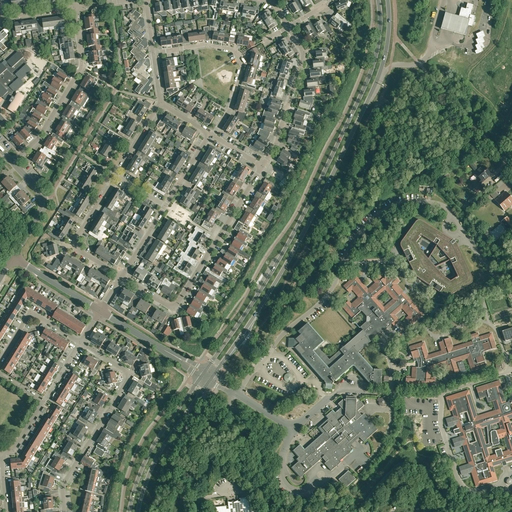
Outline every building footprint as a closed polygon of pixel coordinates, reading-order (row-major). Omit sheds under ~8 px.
[(184,13),(184,9),(183,5),(180,5),(179,0),(173,1),(174,6),(175,10),(176,10),(181,14),(184,13)] [(182,0),(183,5),(184,9),(185,9),(190,13),(193,12),(193,8),(192,8),(192,3),(189,4),(188,0),(182,0)] [(191,0),(192,3),(192,8),(193,8),(194,7),(199,11),(202,11),(202,6),(201,6),(201,2),(198,3),(197,0),(191,0)] [(209,10),(210,6),(211,0),(207,1),(206,0),(200,0),(201,2),(201,6),(202,6),(203,6),(205,8),(205,10),(209,10)] [(210,0),(211,0),(210,6),(211,6),(215,11),(218,12),(219,3),(216,3),(216,0),(210,0)] [(294,14),(298,12),(299,11),(300,12),(303,10),(297,0),(293,0),(294,1),(293,3),(290,6),(291,8),(291,9),(292,10),(294,14)] [(347,0),(339,0),(340,1),(340,2),(335,5),(338,11),(348,7),(347,5),(348,2),(347,0)] [(228,17),(228,15),(230,4),(226,4),(226,2),(221,1),(219,10),(226,11),(225,14),(227,14),(226,17),(228,17)] [(175,15),(175,10),(174,6),(171,6),(170,2),(164,3),(165,7),(166,11),(167,11),(172,15),(175,15)] [(157,13),(162,16),(167,16),(166,11),(165,7),(162,8),(161,3),(155,4),(156,11),(153,11),(154,18),(157,17),(157,13)] [(234,5),(230,4),(228,15),(231,15),(231,12),(234,13),(235,12),(237,12),(238,12),(239,4),(234,3),(234,5)] [(461,8),(459,18),(458,20),(468,23),(467,25),(472,27),(475,17),(470,15),(473,5),(467,3),(466,9),(461,8)] [(245,18),(248,18),(250,8),(246,7),(246,5),(241,4),(240,13),(243,13),(243,14),(246,15),(245,18)] [(255,13),(258,14),(259,8),(254,7),(254,8),(250,8),(248,18),(250,19),(250,16),(255,16),(255,13)] [(261,21),(262,23),(271,18),(269,15),(271,14),(268,9),(260,14),(259,15),(261,17),(262,17),(263,19),(261,21)] [(128,27),(130,28),(131,28),(133,30),(137,24),(139,25),(140,23),(139,22),(140,20),(138,19),(141,15),(135,11),(132,15),(130,13),(127,17),(133,21),(128,27)] [(84,20),(84,25),(94,23),(93,18),(97,17),(96,14),(89,15),(90,17),(90,18),(85,19),(85,20),(84,20)] [(467,20),(444,14),(439,31),(463,37),(467,20)] [(352,25),(341,17),(339,20),(338,20),(333,16),(329,22),(337,29),(338,27),(342,27),(345,23),(347,25),(346,26),(350,29),(352,25)] [(64,17),(58,17),(60,26),(60,28),(67,27),(67,21),(65,21),(64,17)] [(270,30),(276,26),(278,25),(275,20),(273,21),(271,18),(262,23),(262,24),(264,26),(266,24),(270,30)] [(48,19),(42,20),(43,26),(40,27),(41,33),(44,33),(44,31),(49,30),(49,28),(48,19)] [(31,21),(32,30),(32,32),(38,31),(38,34),(41,33),(40,27),(37,27),(36,20),(31,21)] [(323,26),(320,21),(314,25),(320,34),(321,33),(325,34),(329,32),(330,35),(333,33),(328,24),(324,26),(323,26)] [(16,34),(22,34),(21,31),(20,23),(15,23),(15,28),(12,28),(13,37),(16,36),(16,34)] [(95,29),(94,23),(84,25),(85,29),(86,29),(86,30),(91,29),(92,32),(98,31),(97,28),(95,29)] [(137,24),(133,30),(131,28),(130,28),(128,32),(131,35),(132,35),(133,33),(141,39),(144,35),(138,31),(141,27),(140,26),(142,24),(140,23),(139,25),(137,24)] [(310,23),(307,24),(308,26),(303,29),(308,37),(312,35),(314,35),(315,37),(316,36),(318,39),(320,38),(310,23)] [(0,47),(5,54),(8,51),(6,49),(7,48),(1,42),(5,38),(6,39),(8,37),(9,38),(9,37),(9,34),(8,35),(3,30),(0,32),(0,47)] [(182,34),(176,35),(178,44),(183,43),(183,39),(186,39),(184,30),(181,31),(182,34)] [(191,42),(195,42),(193,33),(188,33),(187,30),(184,30),(186,39),(189,39),(189,42),(191,42)] [(86,37),(87,41),(96,40),(96,35),(99,34),(99,31),(98,31),(92,32),(92,35),(87,36),(87,37),(86,37)] [(236,32),(236,33),(236,35),(234,43),(237,43),(237,45),(243,46),(244,38),(238,37),(239,33),(236,32)] [(143,40),(141,39),(133,33),(132,35),(131,35),(130,37),(136,41),(131,47),(133,49),(133,48),(135,50),(140,44),(142,45),(143,43),(142,42),(143,40)] [(252,36),(244,35),(244,38),(243,46),(248,46),(250,49),(255,46),(252,41),(252,36)] [(278,50),(279,52),(288,47),(286,43),(288,43),(285,38),(284,39),(278,42),(280,45),(279,45),(280,48),(278,50)] [(61,50),(65,50),(73,49),(73,43),(66,44),(66,39),(59,40),(60,45),(61,45),(62,50),(61,50)] [(97,45),(96,40),(87,41),(87,46),(88,46),(89,47),(94,46),(94,49),(101,48),(101,46),(100,46),(100,45),(97,45)] [(133,48),(133,49),(130,52),(134,55),(135,55),(136,53),(144,59),(147,55),(141,51),(144,47),(143,47),(145,44),(143,43),(142,45),(140,44),(135,50),(133,48)] [(289,57),(295,54),(292,49),(290,50),(288,47),(279,52),(281,54),(283,53),(285,56),(287,54),(289,57)] [(316,58),(324,57),(328,57),(327,47),(318,48),(319,52),(316,52),(316,58)] [(89,58),(99,57),(103,56),(101,48),(94,49),(94,52),(89,53),(89,54),(88,54),(89,58)] [(250,59),(259,61),(261,56),(260,56),(258,55),(259,53),(256,48),(251,51),(252,53),(250,59)] [(5,100),(10,95),(12,93),(14,92),(15,93),(24,84),(21,81),(32,70),(27,65),(28,64),(23,58),(24,58),(18,52),(7,62),(7,63),(4,66),(2,64),(0,65),(0,95),(2,98),(3,97),(5,100)] [(134,72),(136,69),(138,70),(143,64),(144,66),(146,63),(145,62),(146,61),(144,59),(136,53),(135,55),(134,55),(133,57),(139,62),(134,67),(132,71),(134,72)] [(75,59),(74,54),(65,55),(66,61),(62,61),(63,66),(69,66),(69,60),(75,59)] [(92,66),(97,66),(104,65),(103,56),(99,57),(89,58),(90,63),(91,63),(91,64),(92,63),(92,66)] [(313,62),(313,68),(325,67),(324,57),(316,58),(317,61),(313,62)] [(171,58),(171,61),(162,62),(163,68),(172,67),(175,66),(173,58),(171,58)] [(259,61),(250,59),(249,64),(250,64),(249,67),(256,69),(257,69),(258,70),(260,62),(259,61)] [(278,64),(277,66),(289,70),(290,66),(292,67),(293,62),(287,60),(286,63),(283,62),(282,65),(278,64)] [(148,64),(146,63),(144,66),(143,64),(138,70),(136,69),(134,72),(133,73),(137,75),(139,74),(147,79),(150,75),(144,71),(147,67),(146,67),(148,64)] [(288,74),(289,70),(277,66),(276,69),(281,70),(280,74),(279,77),(288,79),(289,74),(288,74)] [(328,66),(325,67),(313,68),(314,71),(310,71),(310,78),(318,77),(324,76),(323,70),(328,69),(328,66)] [(256,69),(249,67),(248,67),(246,72),(255,75),(257,69),(256,69)] [(53,76),(55,77),(58,79),(64,83),(67,77),(61,74),(63,71),(58,68),(56,71),(58,72),(57,74),(55,73),(54,73),(53,76)] [(255,80),(257,75),(255,75),(246,72),(245,77),(254,80),(255,80)] [(150,85),(151,84),(148,82),(149,81),(147,79),(139,74),(137,75),(136,77),(141,82),(135,91),(139,94),(140,92),(143,94),(146,91),(148,92),(152,87),(150,85)] [(94,84),(96,84),(98,80),(93,77),(91,79),(86,76),(83,81),(91,86),(92,87),(94,84)] [(52,83),(51,86),(53,87),(59,91),(62,85),(56,82),(58,79),(55,77),(51,82),(52,83)] [(256,86),(253,85),(254,80),(245,77),(243,83),(247,84),(246,87),(255,89),(256,86)] [(307,87),(315,86),(319,86),(318,77),(310,78),(311,81),(307,81),(307,87)] [(278,79),(277,81),(275,81),(274,81),(273,81),(272,82),(272,83),(271,86),(283,90),(284,86),(286,86),(287,81),(278,79)] [(84,91),(89,95),(91,92),(88,91),(91,86),(83,81),(80,86),(85,89),(84,91)] [(46,87),(45,89),(43,92),(46,94),(48,95),(54,99),(57,93),(51,90),(53,87),(51,86),(44,82),(43,85),(46,87)] [(166,84),(166,90),(171,89),(171,92),(169,92),(169,96),(170,96),(178,91),(178,88),(177,88),(177,87),(176,83),(175,83),(166,84)] [(283,90),(271,86),(268,85),(267,88),(272,89),(271,92),(271,93),(274,93),(273,96),(282,99),(283,94),(282,93),(283,90)] [(304,91),(304,97),(312,96),(316,96),(315,86),(307,87),(308,90),(304,91)] [(248,97),(250,92),(253,93),(254,90),(246,88),(245,91),(241,89),(239,95),(248,97)] [(74,96),(82,100),(85,102),(88,97),(89,95),(84,91),(82,94),(77,91),(74,96)] [(38,100),(41,102),(43,103),(49,107),(52,102),(47,98),(48,95),(46,94),(43,92),(42,92),(39,97),(38,100)] [(16,97),(12,93),(10,95),(12,97),(9,102),(12,103),(8,110),(15,114),(25,97),(18,93),(16,97)] [(75,106),(80,109),(82,107),(83,107),(86,102),(85,102),(82,100),(74,96),(72,100),(76,103),(75,106)] [(304,102),(303,101),(301,101),(299,107),(310,110),(313,101),(312,96),(304,97),(305,101),(304,102)] [(181,107),(186,99),(181,97),(176,104),(181,107)] [(186,99),(181,107),(186,110),(191,102),(192,100),(187,97),(186,99)] [(275,101),(276,98),(270,97),(269,99),(272,101),(271,106),(280,109),(281,103),(275,101)] [(38,107),(36,110),(38,111),(38,112),(44,115),(47,110),(42,106),(43,103),(41,102),(38,100),(35,105),(38,107)] [(145,114),(148,109),(144,107),(145,104),(149,106),(151,104),(145,100),(144,103),(139,100),(137,102),(139,104),(140,104),(137,109),(145,114)] [(193,110),(195,105),(191,102),(186,110),(190,113),(193,110)] [(196,114),(195,116),(200,119),(205,111),(200,108),(201,107),(201,108),(202,105),(200,104),(198,106),(195,111),(194,113),(196,114)] [(66,110),(74,115),(76,110),(79,112),(80,109),(75,106),(73,108),(68,105),(66,110)] [(243,113),(245,108),(236,105),(234,110),(238,112),(237,115),(245,119),(246,114),(244,113),(243,113)] [(267,109),(265,109),(263,114),(269,116),(270,113),(277,115),(279,109),(280,109),(271,106),(270,106),(269,110),(267,109)] [(37,114),(38,112),(38,111),(36,110),(33,108),(30,113),(33,115),(31,118),(33,120),(39,123),(42,118),(37,114)] [(126,112),(130,114),(136,118),(138,116),(142,118),(145,114),(137,109),(134,114),(128,110),(126,112)] [(66,110),(63,115),(68,118),(66,120),(68,121),(71,124),(72,124),(76,116),(74,115),(66,110)] [(200,119),(205,122),(210,114),(205,111),(200,119)] [(296,112),(294,118),(304,121),(303,121),(305,115),(312,117),(313,114),(301,111),(301,113),(296,112)] [(126,122),(128,123),(136,128),(139,123),(135,121),(136,118),(130,114),(126,112),(125,115),(128,117),(126,122)] [(214,117),(210,114),(205,122),(210,125),(214,117)] [(265,121),(264,124),(274,127),(273,126),(275,121),(268,119),(269,116),(263,114),(261,120),(265,121)] [(165,124),(167,126),(172,118),(167,115),(165,119),(162,117),(158,124),(157,126),(160,127),(163,127),(165,124)] [(229,120),(236,125),(239,120),(241,121),(240,121),(243,123),(245,119),(237,115),(235,118),(231,116),(229,120)] [(33,120),(31,118),(28,116),(24,122),(28,124),(26,126),(29,128),(34,131),(37,126),(32,122),(33,120)] [(167,126),(172,128),(177,121),(172,118),(167,126)] [(303,125),(304,121),(294,118),(295,118),(293,124),(300,126),(299,129),(305,131),(306,126),(303,125)] [(233,130),(236,125),(229,120),(226,125),(233,130)] [(69,132),(73,125),(72,124),(71,124),(68,121),(66,124),(61,121),(58,126),(67,131),(69,132)] [(181,124),(177,121),(172,128),(176,131),(175,134),(177,136),(182,129),(179,127),(181,124)] [(133,133),(136,128),(128,123),(125,128),(133,133)] [(272,133),(274,127),(264,124),(261,123),(259,132),(264,134),(266,131),(272,133)] [(235,131),(233,130),(226,125),(223,130),(232,135),(235,131)] [(22,131),(19,133),(21,135),(26,140),(30,136),(26,131),(29,128),(26,126),(21,130),(22,131)] [(58,137),(59,136),(64,139),(69,132),(67,131),(58,126),(56,130),(57,131),(55,135),(58,137)] [(130,137),(133,133),(125,128),(123,126),(120,131),(119,131),(118,133),(125,138),(126,135),(130,137)] [(184,131),(182,129),(177,136),(180,138),(181,136),(185,139),(186,137),(191,130),(186,127),(184,131)] [(290,131),(288,137),(298,140),(297,139),(299,134),(304,135),(305,132),(296,129),(295,132),(290,131)] [(110,130),(108,133),(109,134),(106,138),(108,139),(108,140),(116,144),(120,137),(110,130)] [(191,130),(186,137),(191,140),(196,133),(191,130)] [(19,138),(21,135),(19,133),(18,132),(13,136),(15,138),(12,140),(19,147),(23,143),(19,138)] [(147,137),(155,141),(156,142),(159,138),(160,139),(162,136),(155,132),(154,134),(150,132),(147,137)] [(266,147),(269,141),(263,137),(264,134),(259,132),(257,134),(261,136),(258,142),(266,147)] [(55,139),(51,137),(50,136),(47,141),(55,146),(58,141),(62,144),(63,141),(56,137),(55,139)] [(152,146),(155,141),(147,137),(144,141),(152,146)] [(296,148),(298,140),(288,137),(289,137),(287,143),(292,144),(292,147),(290,150),(295,153),(298,149),(296,148)] [(254,139),(249,147),(254,150),(256,148),(262,151),(265,146),(266,147),(258,142),(254,139)] [(105,144),(113,149),(116,144),(108,140),(105,144)] [(44,146),(45,146),(49,149),(47,151),(54,156),(56,153),(52,150),(55,146),(47,141),(44,146)] [(152,146),(144,141),(141,146),(149,151),(151,152),(153,147),(152,146)] [(113,149),(105,144),(102,149),(110,153),(113,149)] [(142,153),(141,155),(147,160),(149,157),(148,156),(151,152),(149,151),(141,146),(138,151),(142,153)] [(186,160),(189,156),(186,154),(187,151),(180,147),(178,149),(179,150),(176,155),(178,156),(186,160)] [(222,152),(215,148),(214,151),(210,148),(207,153),(214,158),(216,159),(219,154),(220,155),(222,152)] [(100,153),(97,151),(95,154),(104,159),(105,157),(107,158),(110,153),(102,149),(100,153)] [(297,155),(291,151),(289,154),(283,150),(280,155),(289,161),(288,160),(291,155),(295,158),(297,155)] [(49,160),(50,159),(52,156),(45,152),(43,154),(38,151),(35,156),(43,161),(45,162),(48,160),(49,160)] [(212,162),(214,158),(207,153),(204,158),(212,162)] [(135,156),(132,160),(140,165),(143,160),(146,162),(147,160),(141,155),(139,158),(135,156)] [(282,167),(288,171),(290,169),(289,168),(290,166),(287,164),(289,161),(280,155),(280,156),(281,156),(278,161),(283,165),(282,167)] [(45,162),(43,161),(35,156),(32,161),(37,164),(36,167),(42,170),(44,168),(43,167),(45,162)] [(178,156),(175,160),(183,165),(186,160),(178,156)] [(203,167),(208,170),(210,171),(212,168),(210,166),(210,165),(212,162),(204,158),(201,162),(204,164),(202,167),(203,167)] [(137,170),(140,165),(132,160),(130,165),(137,170)] [(175,160),(172,165),(180,170),(183,165),(175,160)] [(171,164),(168,169),(167,168),(165,170),(167,172),(169,169),(177,174),(180,170),(172,165),(171,164)] [(240,168),(241,168),(238,173),(246,177),(248,173),(249,174),(251,170),(241,164),(240,167),(240,168)] [(134,174),(137,170),(130,165),(127,170),(134,174)] [(491,175),(486,169),(483,166),(474,173),(480,180),(471,187),(476,193),(483,188),(480,185),(491,175)] [(89,167),(87,170),(83,167),(82,170),(86,172),(94,177),(97,172),(89,167)] [(198,167),(195,172),(203,177),(205,172),(208,174),(210,171),(208,170),(203,167),(202,167),(201,169),(198,167)] [(88,173),(85,178),(92,182),(94,179),(93,178),(94,177),(86,172),(88,173)] [(204,178),(203,177),(195,172),(192,177),(200,181),(202,183),(203,182),(202,181),(204,178)] [(238,173),(233,180),(242,185),(244,182),(243,181),(246,177),(238,173)] [(439,179),(440,182),(450,177),(448,174),(439,179)] [(0,185),(0,186),(2,186),(3,185),(6,188),(13,181),(8,176),(4,180),(1,183),(0,181),(0,179),(2,178),(0,175),(0,185)] [(166,175),(163,179),(171,184),(174,179),(166,175)] [(195,185),(193,187),(199,191),(201,192),(202,190),(200,188),(197,186),(200,181),(192,177),(189,181),(195,185)] [(85,178),(82,183),(80,182),(88,187),(89,185),(90,186),(92,182),(85,178)] [(171,184),(163,179),(161,184),(168,189),(171,184)] [(264,183),(262,187),(269,192),(274,184),(265,179),(263,183),(264,183)] [(240,189),(242,185),(233,180),(232,183),(229,182),(226,186),(229,187),(236,192),(239,188),(240,189)] [(17,186),(13,181),(6,188),(8,190),(7,192),(7,193),(8,194),(9,195),(10,196),(12,194),(15,192),(13,190),(17,186)] [(72,185),(66,182),(63,187),(69,190),(72,185)] [(88,187),(80,182),(77,186),(85,191),(88,187)] [(155,187),(153,190),(161,195),(163,192),(165,194),(168,189),(161,184),(158,182),(155,187)] [(201,192),(199,191),(193,187),(192,190),(189,188),(186,193),(193,198),(196,193),(197,193),(199,195),(201,192)] [(222,193),(224,195),(233,200),(235,197),(234,196),(236,192),(229,187),(227,190),(225,189),(224,189),(222,193)] [(258,191),(256,194),(265,199),(269,192),(262,187),(259,191),(258,191)] [(116,188),(114,193),(122,198),(124,199),(124,198),(124,197),(123,196),(125,193),(128,196),(130,193),(124,189),(122,192),(116,188)] [(15,192),(12,194),(10,196),(9,197),(16,204),(19,202),(26,195),(21,191),(17,195),(15,192)] [(85,195),(86,193),(81,191),(80,193),(81,193),(79,197),(80,198),(88,203),(91,199),(85,195)] [(511,204),(511,198),(506,192),(496,201),(505,211),(511,204)] [(124,199),(122,198),(114,193),(113,194),(112,194),(110,197),(117,201),(118,198),(122,201),(124,199)] [(186,193),(183,197),(191,202),(193,198),(186,193)] [(263,202),(265,199),(256,194),(254,197),(255,198),(253,202),(260,207),(263,208),(265,204),(263,202)] [(25,204),(30,200),(26,195),(19,202),(21,205),(20,206),(20,207),(25,213),(33,206),(31,203),(27,206),(25,204)] [(224,195),(220,202),(227,207),(230,203),(231,204),(233,200),(224,195)] [(108,203),(113,206),(117,201),(110,197),(108,200),(109,201),(108,203)] [(187,208),(191,202),(183,197),(180,202),(183,204),(183,205),(187,208)] [(80,198),(77,203),(86,208),(88,205),(87,205),(88,203),(80,198)] [(149,205),(142,200),(140,203),(145,206),(142,210),(150,215),(153,211),(147,207),(149,205)] [(225,211),(227,207),(220,202),(215,209),(213,208),(212,208),(224,215),(226,212),(225,211)] [(247,209),(256,214),(260,207),(253,202),(250,206),(249,206),(247,209)] [(86,208),(77,203),(74,208),(82,213),(83,211),(84,212),(86,208)] [(111,211),(109,213),(115,217),(117,214),(113,212),(116,208),(113,206),(108,203),(105,207),(111,211)] [(79,217),(82,213),(74,208),(71,212),(67,209),(65,212),(71,216),(73,213),(79,217)] [(224,215),(212,208),(208,215),(216,220),(218,216),(219,217),(221,214),(224,215)] [(246,213),(243,217),(251,222),(256,214),(247,209),(245,212),(246,213)] [(149,217),(150,215),(142,210),(141,212),(143,214),(141,217),(148,221),(150,218),(149,217)] [(63,214),(62,216),(64,218),(63,220),(71,226),(74,221),(70,219),(71,216),(65,212),(64,211),(62,214),(63,214)] [(99,217),(107,222),(110,217),(113,220),(115,217),(109,213),(107,216),(102,212),(99,217)] [(211,228),(216,220),(208,215),(203,223),(211,228)] [(107,222),(99,217),(98,218),(97,218),(95,221),(102,225),(105,221),(107,222)] [(136,220),(144,225),(145,224),(146,224),(148,221),(141,217),(139,222),(136,220)] [(250,227),(248,226),(251,222),(243,217),(241,221),(240,220),(238,224),(246,229),(245,229),(249,232),(249,231),(251,229),(250,227)] [(508,231),(511,227),(511,223),(507,217),(501,222),(508,231)] [(134,229),(136,226),(141,230),(144,225),(136,220),(134,218),(129,226),(134,229)] [(60,226),(62,227),(69,231),(71,228),(70,227),(71,226),(63,220),(62,222),(62,223),(60,226)] [(169,220),(166,225),(175,230),(176,231),(179,226),(169,220)] [(94,225),(93,227),(101,232),(102,232),(105,227),(102,225),(95,221),(93,225),(94,225)] [(456,243),(455,243),(455,242),(454,242),(454,241),(421,221),(420,221),(419,221),(418,221),(417,221),(416,221),(416,222),(415,222),(401,242),(401,243),(400,243),(400,244),(400,245),(400,246),(400,247),(401,247),(407,260),(409,263),(415,276),(416,276),(416,277),(417,278),(418,278),(417,279),(416,279),(416,280),(415,280),(415,281),(415,282),(415,283),(416,283),(417,283),(418,283),(419,282),(419,281),(420,280),(421,280),(434,289),(438,292),(444,296),(445,296),(446,296),(446,297),(447,296),(448,296),(449,296),(470,284),(471,284),(471,283),(472,283),(472,282),(472,281),(472,280),(472,279),(472,278),(457,246),(456,244),(456,243)] [(175,230),(166,225),(163,229),(171,234),(173,230),(174,231),(175,230)] [(69,231),(62,227),(60,226),(58,229),(57,229),(57,230),(65,235),(66,234),(67,234),(69,231)] [(129,231),(126,236),(135,241),(137,236),(132,233),(133,230),(127,226),(125,229),(129,231)] [(102,232),(101,232),(93,227),(90,231),(93,233),(91,236),(99,241),(102,240),(103,239),(101,238),(104,234),(102,232)] [(195,230),(193,234),(203,241),(206,236),(202,234),(204,231),(196,227),(194,229),(195,230)] [(171,234),(163,229),(160,234),(169,240),(170,238),(168,237),(171,234)] [(236,236),(235,237),(248,244),(244,242),(247,237),(251,239),(252,236),(240,229),(238,232),(240,233),(239,234),(238,234),(237,237),(236,236)] [(57,230),(54,235),(49,232),(48,234),(54,239),(56,236),(62,240),(65,235),(57,230)] [(135,241),(126,236),(124,234),(118,243),(124,246),(126,242),(132,245),(135,241)] [(167,240),(169,241),(169,240),(160,234),(157,239),(165,243),(167,240)] [(189,237),(188,240),(198,247),(198,246),(195,245),(197,242),(201,245),(203,241),(193,234),(190,238),(189,237)] [(246,247),(248,244),(235,237),(234,239),(235,240),(234,242),(232,245),(231,244),(243,252),(240,249),(243,245),(246,247)] [(99,241),(96,246),(99,247),(95,253),(100,256),(105,248),(100,245),(102,242),(102,240),(99,241)] [(161,249),(164,245),(156,240),(154,245),(161,249)] [(196,249),(198,247),(188,240),(187,240),(190,242),(188,245),(189,245),(187,249),(197,256),(200,252),(196,249)] [(47,252),(49,252),(58,249),(57,244),(50,246),(49,243),(42,244),(43,248),(46,247),(47,252)] [(226,252),(238,259),(235,257),(238,252),(249,259),(251,256),(243,252),(231,244),(229,247),(231,248),(230,250),(229,249),(227,252),(226,252)] [(158,254),(161,249),(154,245),(151,249),(158,254)] [(107,249),(105,248),(100,256),(101,257),(101,258),(104,260),(108,253),(105,251),(107,249)] [(46,261),(53,259),(52,256),(59,255),(58,249),(49,252),(50,257),(45,258),(46,261)] [(158,254),(151,249),(148,254),(155,259),(158,254)] [(184,253),(183,253),(182,252),(180,255),(182,255),(189,260),(191,258),(195,260),(197,256),(187,249),(184,253)] [(123,251),(121,254),(116,251),(115,254),(110,262),(114,265),(118,259),(120,261),(125,253),(123,251)] [(237,262),(238,259),(226,252),(224,255),(226,256),(225,257),(224,257),(222,260),(220,259),(230,265),(233,260),(237,262)] [(111,255),(108,253),(104,260),(107,262),(108,261),(110,262),(115,254),(113,253),(111,255)] [(155,259),(148,254),(145,259),(152,263),(155,259)] [(189,270),(192,265),(188,263),(189,260),(182,255),(180,258),(181,259),(179,263),(189,270)] [(66,256),(65,257),(62,262),(60,260),(55,267),(58,269),(61,264),(61,265),(61,267),(63,268),(64,268),(65,267),(70,259),(66,256)] [(72,260),(70,259),(65,267),(67,268),(68,269),(69,270),(70,270),(72,268),(76,261),(72,259),(72,260)] [(227,270),(230,265),(220,259),(218,262),(217,264),(216,263),(214,266),(226,273),(228,274),(229,272),(227,271),(228,270),(227,270)] [(75,273),(80,265),(79,264),(79,263),(76,261),(72,268),(76,271),(75,273)] [(185,276),(189,270),(179,263),(176,267),(175,266),(173,269),(185,276)] [(77,280),(79,282),(83,276),(80,274),(85,268),(80,265),(75,273),(79,276),(77,280)] [(211,271),(209,273),(224,283),(226,280),(223,278),(220,276),(223,271),(226,273),(214,266),(215,266),(213,270),(214,270),(212,271),(211,271)] [(138,268),(133,276),(138,278),(142,271),(138,268)] [(86,277),(91,279),(96,271),(91,269),(86,277)] [(145,277),(147,279),(151,273),(144,269),(142,271),(138,278),(143,281),(145,277)] [(97,272),(96,271),(91,279),(91,280),(96,282),(101,273),(98,271),(97,272)] [(99,284),(101,285),(106,277),(104,276),(105,275),(101,273),(96,282),(99,284)] [(147,284),(152,287),(156,280),(158,278),(151,273),(147,279),(150,280),(147,284)] [(223,284),(224,283),(209,273),(207,276),(209,277),(208,279),(208,278),(206,281),(204,280),(217,288),(213,286),(216,281),(220,284),(221,284),(223,284)] [(307,323),(298,332),(300,335),(296,339),(288,338),(288,348),(295,348),(322,379),(324,381),(325,382),(326,383),(325,385),(325,389),(332,389),(332,385),(333,384),(334,382),(335,381),(336,381),(352,366),(354,366),(368,382),(369,383),(368,386),(373,386),(381,387),(382,370),(373,369),(358,353),(380,333),(391,323),(392,324),(394,326),(399,321),(394,315),(402,308),(409,316),(405,319),(411,325),(423,314),(410,301),(403,292),(396,284),(399,281),(394,275),(389,279),(386,276),(383,279),(379,274),(372,280),(375,283),(368,290),(355,276),(343,286),(349,293),(352,290),(359,297),(351,304),(348,301),(342,307),(352,318),(361,311),(362,311),(366,317),(366,322),(361,327),(361,328),(362,330),(346,345),(344,346),(329,360),(322,352),(318,347),(324,342),(307,323)] [(110,280),(106,277),(101,285),(105,288),(102,292),(105,294),(109,287),(107,286),(110,280)] [(159,281),(156,280),(152,287),(157,290),(161,283),(162,283),(164,281),(165,279),(162,277),(161,279),(159,281)] [(161,291),(165,294),(171,283),(167,281),(168,280),(165,278),(165,279),(164,281),(162,283),(160,286),(163,287),(161,291)] [(215,291),(217,288),(204,280),(202,283),(204,285),(203,286),(201,289),(199,288),(212,296),(209,294),(212,289),(215,291)] [(175,286),(171,283),(165,294),(169,297),(172,293),(174,294),(179,287),(176,285),(175,286)] [(28,287),(25,288),(27,297),(29,299),(34,291),(28,287)] [(21,289),(18,294),(26,299),(27,297),(25,288),(21,289)] [(216,298),(212,296),(199,288),(197,291),(200,292),(199,294),(198,294),(196,297),(195,296),(207,304),(204,301),(207,297),(210,299),(214,301),(216,298)] [(118,297),(117,300),(122,303),(124,301),(129,292),(124,289),(123,292),(121,295),(119,298),(118,297)] [(29,299),(34,302),(39,294),(34,291),(29,299)] [(124,301),(122,303),(127,306),(130,308),(133,303),(130,301),(133,298),(134,295),(129,292),(124,301)] [(116,295),(112,302),(114,304),(117,300),(118,297),(119,298),(121,295),(117,293),(116,295)] [(15,299),(23,304),(26,299),(18,294),(15,299)] [(43,296),(39,294),(34,302),(39,305),(43,296)] [(48,299),(43,296),(39,305),(43,308),(48,299)] [(207,304),(195,296),(193,299),(195,300),(194,302),(193,301),(191,304),(190,304),(202,311),(203,311),(199,309),(202,304),(206,306),(207,304)] [(15,299),(12,304),(20,309),(23,304),(15,299)] [(48,310),(53,302),(48,299),(43,308),(48,310)] [(141,311),(146,303),(141,300),(136,308),(141,311)] [(58,305),(53,302),(48,310),(53,313),(58,305)] [(151,306),(146,303),(141,311),(146,314),(151,306)] [(9,308),(17,313),(20,309),(12,304),(9,308)] [(202,311),(190,304),(189,307),(190,308),(189,309),(187,312),(194,317),(197,312),(201,314),(202,311)] [(9,308),(6,313),(14,318),(17,313),(9,308)] [(52,317),(57,320),(63,312),(58,309),(52,317)] [(154,315),(151,314),(148,319),(153,322),(154,319),(157,321),(162,313),(157,310),(154,315)] [(67,314),(63,312),(57,320),(62,323),(67,314)] [(162,313),(157,321),(162,324),(158,330),(160,331),(166,323),(163,321),(167,316),(166,315),(166,314),(166,313),(165,312),(164,312),(163,312),(163,313),(162,313)] [(4,318),(11,323),(14,318),(6,313),(4,318)] [(66,326),(72,317),(67,314),(62,323),(66,326)] [(76,320),(72,317),(66,326),(71,329),(76,320)] [(183,317),(180,318),(183,332),(186,331),(185,327),(191,326),(189,317),(185,318),(185,319),(184,319),(183,317)] [(4,318),(1,322),(9,327),(11,323),(4,318)] [(179,329),(180,333),(181,335),(184,335),(183,332),(180,318),(177,319),(177,321),(175,321),(175,320),(171,321),(174,330),(179,329)] [(81,323),(76,320),(71,329),(75,332),(81,323)] [(0,328),(6,332),(9,327),(1,322),(0,323),(0,328)] [(81,323),(75,332),(80,335),(86,326),(81,323)] [(166,335),(170,330),(171,328),(166,325),(161,332),(166,335)] [(95,328),(92,333),(95,335),(91,341),(96,344),(101,336),(102,334),(97,331),(98,330),(95,328)] [(511,328),(502,332),(505,342),(511,339),(511,328)] [(41,336),(46,339),(50,331),(46,329),(41,336)] [(50,342),(55,334),(50,331),(46,339),(50,342)] [(25,332),(22,336),(30,341),(33,337),(25,332)] [(406,378),(405,384),(435,386),(436,380),(435,380),(435,378),(431,378),(431,380),(430,380),(430,370),(444,366),(447,376),(458,373),(458,371),(459,371),(461,375),(466,373),(463,361),(457,363),(459,369),(457,369),(455,362),(467,358),(472,371),(486,367),(482,354),(481,355),(480,353),(481,351),(483,350),(483,352),(490,350),(493,349),(496,348),(491,333),(479,337),(478,333),(470,336),(472,342),(453,348),(450,338),(444,340),(445,342),(443,342),(442,341),(439,342),(440,348),(442,347),(444,351),(442,351),(428,356),(424,342),(409,347),(410,350),(411,353),(413,360),(414,362),(417,361),(418,364),(418,368),(412,367),(412,379),(410,379),(410,376),(406,376),(406,378)] [(50,342),(55,345),(60,337),(55,334),(50,342)] [(28,345),(30,341),(22,336),(20,340),(28,345)] [(107,343),(110,338),(107,336),(106,337),(105,336),(104,336),(103,338),(101,336),(96,344),(100,347),(104,341),(107,343)] [(55,345),(60,348),(64,340),(60,337),(55,345)] [(113,340),(110,338),(107,343),(110,345),(106,351),(111,354),(116,345),(111,342),(113,340)] [(28,345),(20,340),(17,345),(25,350),(28,345)] [(60,348),(64,351),(69,343),(64,340),(60,348)] [(129,348),(131,345),(128,343),(125,347),(123,351),(125,353),(121,359),(124,361),(124,362),(126,363),(131,355),(126,352),(129,348)] [(17,345),(14,350),(22,355),(25,350),(17,345)] [(122,352),(123,351),(125,347),(122,346),(121,348),(116,345),(111,354),(116,357),(119,351),(122,352)] [(19,359),(22,355),(14,350),(11,354),(19,359)] [(16,364),(19,359),(11,354),(8,359),(16,364)] [(139,360),(141,356),(139,354),(136,358),(131,355),(126,363),(129,364),(132,366),(136,360),(138,361),(139,360)] [(395,363),(395,364),(396,365),(397,365),(398,364),(399,363),(400,363),(401,361),(401,360),(401,359),(400,358),(400,357),(399,356),(398,356),(396,355),(395,355),(394,356),(393,356),(393,357),(394,358),(393,359),(392,359),(391,360),(392,361),(392,362),(393,363),(394,362),(395,363)] [(79,366),(81,368),(82,368),(83,366),(84,367),(84,369),(86,371),(88,367),(94,358),(92,357),(91,358),(89,356),(85,362),(82,360),(79,366)] [(49,364),(48,366),(58,372),(58,371),(58,369),(57,369),(59,366),(45,357),(44,359),(46,360),(45,362),(47,363),(49,364)] [(96,359),(94,358),(88,367),(91,369),(90,371),(92,372),(91,373),(95,375),(98,370),(94,368),(98,362),(96,361),(96,359)] [(5,364),(13,369),(16,364),(8,359),(5,364)] [(150,369),(154,369),(153,365),(149,366),(147,360),(145,361),(146,365),(143,365),(139,366),(140,372),(150,369)] [(10,374),(13,369),(5,364),(2,369),(10,374)] [(43,373),(42,375),(52,381),(52,380),(52,379),(51,378),(53,375),(42,368),(42,367),(41,365),(39,368),(41,369),(40,371),(43,373)] [(56,373),(57,372),(58,372),(48,366),(47,367),(43,365),(42,367),(42,368),(53,375),(55,372),(56,373)] [(154,369),(150,369),(140,372),(142,377),(147,376),(147,378),(144,383),(148,385),(149,386),(150,386),(152,383),(149,381),(152,377),(151,373),(154,372),(154,369)] [(106,377),(107,380),(117,377),(116,375),(115,375),(115,372),(108,374),(107,370),(101,372),(102,375),(103,375),(104,377),(106,377)] [(70,372),(68,375),(68,376),(67,375),(65,375),(65,376),(75,382),(76,380),(79,383),(80,381),(83,383),(84,381),(70,372)] [(36,377),(47,384),(49,381),(50,382),(51,381),(52,381),(42,375),(41,376),(38,374),(37,376),(36,377)] [(293,379),(293,378),(293,377),(293,376),(292,376),(292,375),(291,375),(291,374),(290,374),(289,374),(288,374),(287,374),(286,374),(286,375),(285,375),(285,376),(285,377),(284,377),(284,378),(285,379),(285,380),(286,381),(287,382),(288,382),(289,382),(290,382),(291,381),(292,380),(293,379)] [(38,382),(37,384),(46,390),(47,389),(46,388),(46,387),(47,384),(36,377),(37,376),(35,375),(33,377),(35,379),(34,380),(38,382)] [(74,384),(75,382),(65,376),(65,377),(65,378),(66,379),(64,382),(75,389),(75,390),(76,391),(78,389),(76,388),(77,386),(74,384)] [(117,379),(117,377),(107,380),(107,383),(104,384),(104,387),(107,388),(111,387),(110,384),(117,383),(116,380),(117,379)] [(147,388),(148,385),(144,383),(139,379),(137,383),(134,381),(131,386),(139,391),(142,386),(143,386),(147,388)] [(494,413),(483,416),(484,417),(481,418),(481,417),(476,419),(474,413),(475,412),(472,403),(468,391),(446,398),(450,411),(452,410),(454,417),(450,418),(446,419),(448,425),(452,423),(453,426),(456,425),(457,427),(458,426),(459,428),(458,429),(454,430),(455,434),(459,433),(460,433),(461,435),(460,435),(461,437),(457,438),(452,440),(454,445),(458,444),(459,446),(463,445),(465,452),(466,454),(469,464),(463,466),(459,467),(460,473),(465,471),(465,474),(471,472),(474,482),(476,487),(496,480),(495,475),(492,467),(502,463),(502,465),(505,464),(505,462),(506,462),(511,460),(511,426),(508,419),(508,418),(510,417),(511,418),(511,417),(511,405),(511,406),(510,403),(511,401),(509,400),(508,402),(505,403),(500,386),(501,386),(499,381),(487,385),(476,388),(479,399),(486,397),(488,402),(493,401),(495,407),(496,406),(498,412),(494,413)] [(60,385),(59,385),(69,391),(70,390),(74,392),(75,390),(75,389),(64,382),(62,385),(61,384),(60,385)] [(46,391),(46,390),(37,384),(36,386),(32,383),(31,385),(29,384),(27,387),(29,388),(30,387),(42,394),(44,391),(46,391)] [(68,393),(69,391),(59,385),(59,386),(59,387),(60,388),(58,391),(70,398),(69,399),(71,401),(72,398),(70,397),(72,395),(68,393)] [(136,396),(139,391),(131,386),(128,392),(130,393),(128,396),(134,400),(136,396)] [(97,397),(106,403),(107,401),(106,400),(108,398),(102,394),(104,391),(98,388),(97,391),(100,393),(97,397)] [(54,394),(63,400),(64,399),(68,401),(69,399),(70,398),(58,391),(56,394),(56,393),(54,394)] [(62,402),(63,400),(54,394),(53,395),(54,397),(52,400),(67,409),(68,407),(65,406),(66,404),(62,402)] [(105,404),(106,403),(97,397),(95,400),(92,398),(91,400),(90,400),(89,400),(88,402),(95,406),(96,403),(102,407),(103,405),(105,404)] [(338,404),(340,407),(341,408),(335,413),(332,411),(326,416),(328,419),(318,428),(324,435),(305,451),(300,445),(293,451),(299,457),(296,459),(298,461),(291,468),(295,472),(298,469),(303,475),(324,456),(328,460),(324,463),(331,471),(341,462),(340,461),(351,451),(346,445),(360,432),(367,439),(378,430),(364,414),(361,416),(358,411),(364,406),(359,400),(358,401),(356,399),(357,397),(346,397),(346,399),(344,400),(344,399),(338,404)] [(130,402),(125,399),(124,398),(121,403),(129,408),(131,406),(133,407),(134,407),(135,407),(136,407),(136,406),(138,404),(131,400),(130,402)] [(386,406),(387,405),(387,404),(388,403),(388,401),(387,400),(387,399),(386,398),(384,398),(383,398),(382,398),(381,398),(380,399),(379,400),(379,401),(378,402),(378,403),(379,405),(380,406),(381,406),(382,407),(383,407),(384,407),(385,407),(386,406)] [(118,408),(122,411),(124,412),(122,414),(127,417),(130,413),(128,411),(129,408),(121,403),(118,408)] [(52,408),(60,413),(62,409),(54,404),(52,408)] [(83,412),(84,412),(87,414),(95,419),(98,414),(92,410),(94,408),(89,405),(87,407),(86,407),(83,412)] [(57,418),(60,413),(52,408),(49,413),(57,418)] [(95,419),(87,414),(84,412),(81,417),(80,416),(79,419),(85,422),(86,420),(92,424),(95,419)] [(46,418),(54,422),(57,418),(49,413),(46,418)] [(118,418),(114,415),(110,420),(118,425),(120,426),(121,427),(122,427),(126,420),(120,416),(118,418)] [(51,427),(54,422),(46,418),(43,422),(51,427)] [(120,426),(118,425),(110,420),(107,425),(112,428),(110,431),(115,434),(120,426)] [(82,427),(83,424),(78,421),(76,423),(79,425),(77,430),(85,435),(88,430),(82,427)] [(40,427),(48,432),(51,427),(43,422),(40,427)] [(45,436),(48,432),(40,427),(37,432),(45,436)] [(82,440),(85,435),(77,430),(74,435),(70,433),(68,435),(74,439),(76,436),(82,440)] [(105,434),(104,433),(103,433),(100,437),(108,442),(113,434),(108,430),(105,434)] [(45,436),(37,432),(35,436),(43,441),(45,436)] [(40,446),(43,441),(35,436),(32,441),(40,446)] [(68,444),(66,447),(75,452),(78,447),(71,443),(73,440),(68,437),(65,442),(68,444)] [(110,444),(108,442),(100,437),(97,442),(99,444),(97,448),(105,452),(106,450),(110,444)] [(40,446),(32,441),(29,445),(37,450),(40,446)] [(34,455),(37,450),(29,445),(26,450),(34,455)] [(68,454),(70,455),(72,456),(75,452),(66,447),(61,455),(66,458),(68,454)] [(97,447),(95,450),(101,453),(99,456),(102,458),(105,452),(97,448),(97,447)] [(31,460),(34,455),(26,450),(23,455),(31,460)] [(56,459),(54,461),(63,467),(64,465),(63,464),(65,462),(59,458),(61,455),(55,452),(52,457),(56,459)] [(21,459),(26,468),(31,460),(23,455),(21,459)] [(80,463),(85,466),(91,457),(90,456),(89,458),(85,455),(80,463)] [(85,466),(90,469),(93,464),(96,466),(98,466),(99,464),(95,462),(96,460),(91,457),(85,466)] [(17,468),(26,468),(21,459),(16,459),(17,468)] [(63,467),(54,461),(51,459),(49,462),(46,467),(51,471),(53,467),(59,471),(60,469),(62,468),(63,467)] [(96,466),(93,464),(90,469),(89,474),(99,477),(99,475),(101,476),(104,472),(99,469),(99,471),(95,470),(96,466)] [(345,488),(355,479),(348,471),(338,480),(345,488)] [(41,480),(44,481),(54,484),(55,483),(54,481),(55,479),(48,477),(49,474),(43,472),(41,480)] [(44,481),(41,480),(38,488),(44,490),(45,487),(51,489),(52,487),(54,486),(54,484),(44,481)] [(97,488),(99,488),(99,487),(98,486),(99,483),(96,482),(88,480),(86,485),(97,488)] [(99,488),(97,488),(86,485),(85,491),(96,493),(97,489),(98,490),(99,488)] [(53,500),(52,498),(46,498),(45,495),(39,496),(40,502),(43,501),(44,504),(54,503),(54,501),(53,500)] [(215,508),(216,511),(218,511),(252,511),(250,511),(249,502),(251,501),(250,498),(251,498),(251,497),(239,499),(240,499),(240,502),(238,502),(238,501),(234,503),(232,503),(228,502),(228,503),(229,509),(226,509),(226,506),(214,508),(215,508)]
